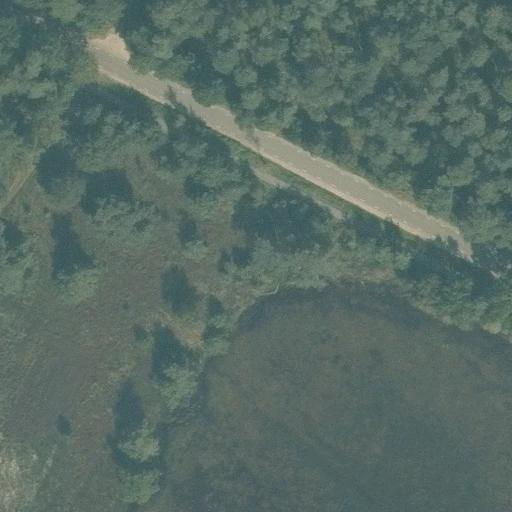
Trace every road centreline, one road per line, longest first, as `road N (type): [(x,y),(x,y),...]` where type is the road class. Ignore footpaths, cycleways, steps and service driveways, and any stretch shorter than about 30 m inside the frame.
road 1 (tertiary): [(511,269),(0,6)]
road 2 (track): [(0,202),(85,86)]
